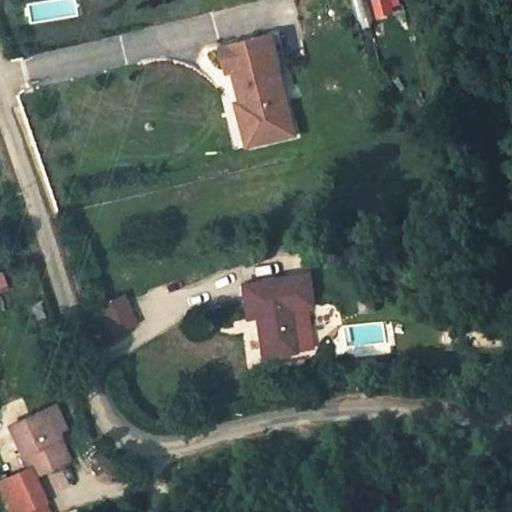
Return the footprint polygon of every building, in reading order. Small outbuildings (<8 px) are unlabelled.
[(372,0),(374,14),(403,11),(402,0),(372,0)] [(290,92),(279,38),(228,50),(234,75),(240,74),(257,149),(301,139),(292,100),(287,101),(285,93),(290,92)] [(298,346),(292,310),(307,307),(311,306),(304,272),(241,284),(247,315),(256,314),(263,353),(298,346)] [(107,337),(138,326),(127,295),(96,306),(107,337)] [(292,310),(298,346),(313,344),(307,307),(292,310)] [(48,412),(56,430),(64,426),(56,408),(48,412)] [(29,511),(46,504),(34,479),(71,462),(56,430),(48,412),(13,428),(33,472),(0,487),(11,511),(29,511)]
